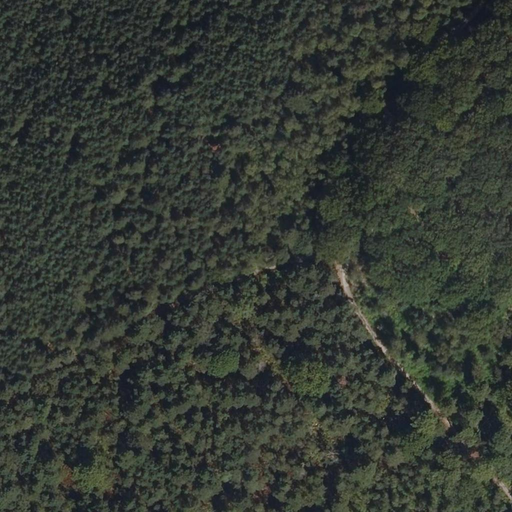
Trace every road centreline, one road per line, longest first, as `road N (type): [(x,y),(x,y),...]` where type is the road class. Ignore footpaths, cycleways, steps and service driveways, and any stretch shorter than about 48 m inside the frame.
road 1 (track): [(0,394),(212,278),(336,253)]
road 2 (track): [(336,253),(398,367),(511,483)]
